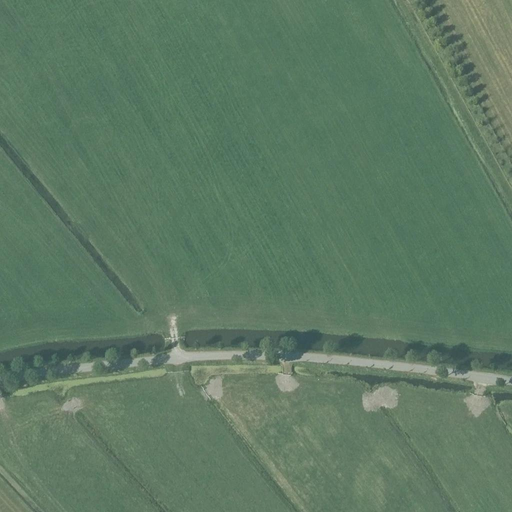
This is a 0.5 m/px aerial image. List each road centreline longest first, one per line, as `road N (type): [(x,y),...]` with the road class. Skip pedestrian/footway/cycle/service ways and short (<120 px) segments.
road 1 (unclassified): [(0,381),(236,355),(359,361),(511,382)]
road 2 (track): [(73,511),(0,401)]
